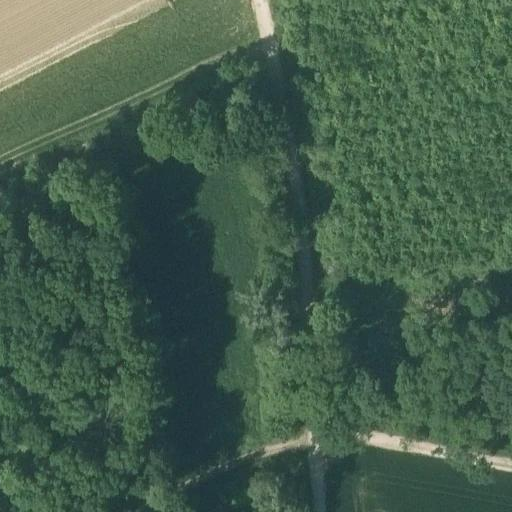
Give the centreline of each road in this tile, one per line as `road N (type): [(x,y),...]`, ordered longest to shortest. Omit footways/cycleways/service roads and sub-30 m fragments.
road 1 (track): [(318,511),(275,49),(262,0)]
road 2 (track): [(273,40),(0,163)]
road 3 (track): [(310,428),(511,463)]
road 4 (track): [(310,428),(127,511)]
